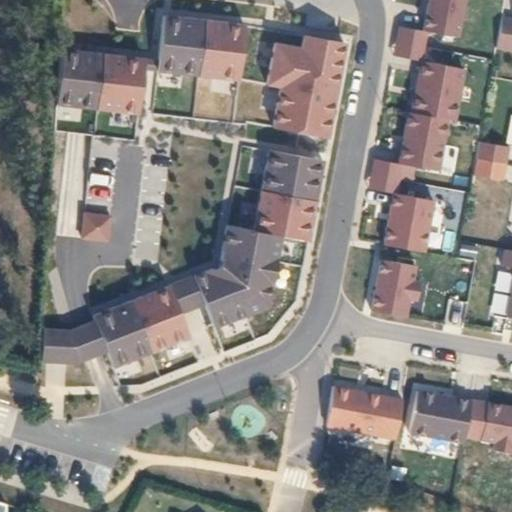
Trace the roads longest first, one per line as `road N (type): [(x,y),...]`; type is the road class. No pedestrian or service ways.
road 1 (residential): [(0,418),(60,430),(119,425),(250,372),(322,327)]
road 2 (residential): [(322,327),(374,0)]
road 3 (residential): [(322,327),(511,363)]
road 4 (residential): [(288,511),(322,327)]
